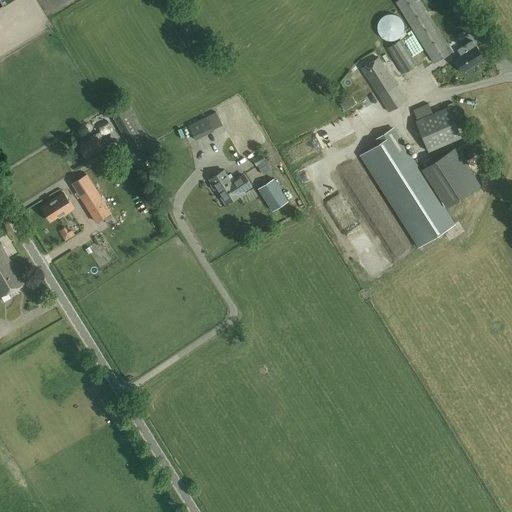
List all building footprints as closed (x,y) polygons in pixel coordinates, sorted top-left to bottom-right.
[(434,63),(452,52),(419,0),(398,0),(396,1),(434,63)] [(377,26),(377,27),(377,28),(378,29),(378,30),(378,31),(378,32),(379,33),(379,34),(380,35),(381,36),(382,37),(383,38),(385,39),(387,40),(389,40),(390,40),(392,40),(394,40),(395,39),(396,39),(397,38),(399,37),(400,36),(401,35),(401,34),(402,33),(402,32),(403,31),(403,30),(403,29),(403,28),(403,27),(403,26),(403,25),(403,24),(403,23),(402,22),(402,21),(401,20),(400,18),(398,17),(397,16),(395,15),(393,15),(392,14),(390,14),(388,14),(386,15),(385,15),(384,16),(383,17),(381,18),(381,19),(380,19),(379,20),(378,22),(378,23),(378,24),(378,25),(377,26)] [(417,65),(401,39),(386,48),(403,74),(417,65)] [(475,68),(473,66),(477,63),(478,64),(484,60),(476,46),(475,46),(472,41),(457,50),(461,56),(454,60),(462,72),(465,71),(467,73),(469,73),(474,70),(475,68)] [(388,111),(406,100),(379,57),(361,68),(388,111)] [(428,152),(462,137),(454,119),(460,117),(453,102),(447,105),(448,107),(433,113),(428,103),(413,110),(417,120),(414,121),(428,152)] [(133,152),(145,145),(125,110),(113,117),(133,152)] [(363,113),(285,149),(301,184),(315,178),(312,173),(337,161),(334,153),(357,142),(354,135),(370,127),(363,113)] [(207,116),(188,126),(196,140),(214,131),(207,116)] [(97,126),(100,131),(111,125),(108,120),(97,126)] [(376,142),(359,153),(384,192),(419,247),(454,225),(434,192),(393,128),(375,140),(376,142)] [(103,136),(100,131),(96,134),(77,145),(85,159),(104,147),(103,147),(111,142),(106,134),(103,136)] [(455,148),(424,168),(440,192),(448,206),(469,192),(479,186),(455,148)] [(261,154),(254,158),(258,164),(265,160),(261,154)] [(334,162),(325,167),(329,174),(338,170),(334,162)] [(239,194),(251,186),(243,175),(232,182),(224,170),(209,179),(225,204),(239,195),(239,194)] [(83,174),(69,184),(96,221),(110,211),(83,174)] [(288,201),(274,178),(258,188),(273,211),(288,201)] [(73,208),(68,200),(63,192),(51,200),(52,202),(42,208),(50,221),(58,216),(59,217),(73,208)] [(75,235),(72,231),(67,234),(63,229),(59,231),(65,241),(75,235)] [(79,237),(70,241),(72,246),(81,242),(79,237)] [(70,249),(65,241),(47,253),(52,260),(70,249)] [(0,295),(1,297),(23,283),(0,244),(0,295)] [(7,335),(4,336),(8,344),(33,331),(26,318),(4,330),(7,335)]
